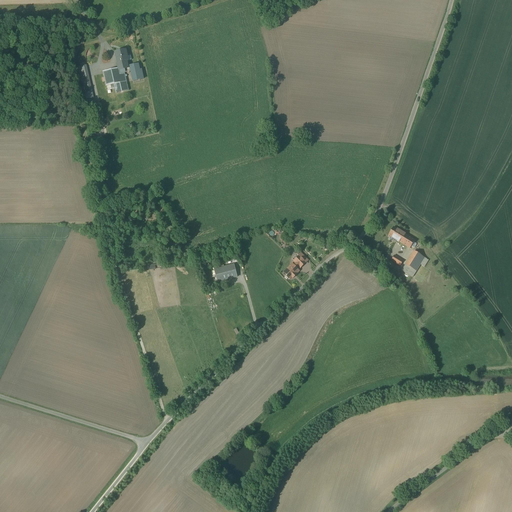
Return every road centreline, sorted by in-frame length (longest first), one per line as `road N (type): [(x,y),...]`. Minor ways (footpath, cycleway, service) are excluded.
road 1 (unclassified): [(452,0),(366,232),(147,444)]
road 2 (track): [(166,423),(111,256),(71,61),(80,45),(100,39)]
road 3 (unclassified): [(0,397),(147,444)]
road 4 (unclassified): [(388,511),(511,421)]
